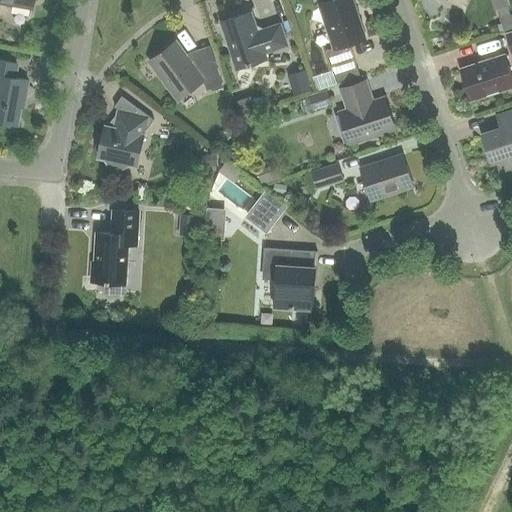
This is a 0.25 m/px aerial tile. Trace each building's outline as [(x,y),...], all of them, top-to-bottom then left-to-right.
[(0,0),(0,4),(30,10),(31,0),(0,0)] [(352,0),(332,0),(319,4),(334,49),(326,51),(331,67),(354,59),(349,44),(365,39),(352,0)] [(511,27),(511,21),(507,7),(498,9),(500,16),(500,19),(503,31),(511,27)] [(251,12),(220,22),(236,70),(267,60),(265,53),(287,46),(280,24),(262,30),(256,28),(251,12)] [(176,42),(149,62),(177,100),(202,81),(204,84),(207,93),(223,88),(214,60),(198,66),(195,68),(176,42)] [(511,74),(505,54),(460,68),(471,102),(511,88),(511,74)] [(0,123),(16,126),(20,99),(24,99),(27,81),(13,78),(16,64),(0,61),(0,123)] [(336,82),(342,80),(338,69),(332,71),(336,82)] [(305,70),(287,76),(294,96),(311,90),(305,70)] [(347,110),(339,113),(349,144),(394,129),(384,98),(370,103),(367,95),(370,94),(366,81),(341,89),(347,110)] [(327,91),(309,97),(312,110),(331,104),(327,91)] [(133,120),(115,106),(114,107),(118,110),(114,129),(104,127),(97,158),(110,161),(109,167),(110,169),(121,171),(122,170),(124,164),(136,167),(145,130),(146,131),(154,120),(140,110),(133,120)] [(511,110),(496,116),(500,129),(481,134),(490,164),(502,160),(505,170),(511,167),(511,110)] [(200,155),(201,168),(218,166),(216,154),(200,155)] [(360,170),(370,199),(413,185),(403,156),(360,170)] [(219,171),(234,184),(242,174),(226,162),(219,171)] [(317,190),(344,181),(338,163),(311,171),(317,190)] [(276,165),(257,172),(262,185),(281,178),(276,165)] [(275,184),(273,192),(285,194),(286,186),(275,184)] [(257,204),(247,216),(266,231),(276,218),(257,204)] [(96,233),(95,262),(92,262),(91,282),(126,284),(128,245),(137,245),(139,212),(113,210),(111,233),(96,233)] [(207,210),(205,237),(223,238),(224,211),(207,210)] [(180,214),(179,234),(195,236),(197,215),(180,214)] [(265,248),(263,279),(275,279),(274,307),(313,310),(317,251),(265,248)]
